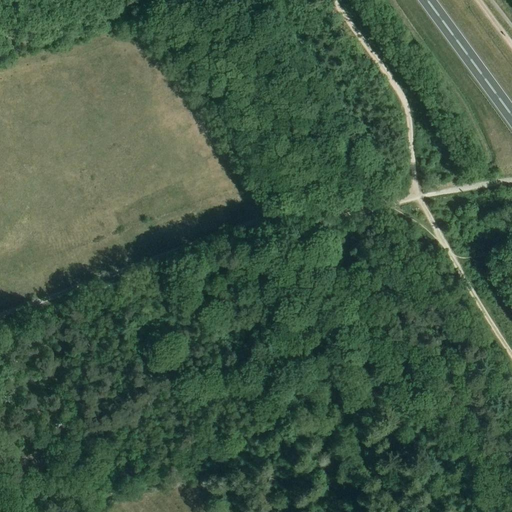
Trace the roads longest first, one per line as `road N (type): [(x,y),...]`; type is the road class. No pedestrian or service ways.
road 1 (track): [(0,318),(269,218),(379,202)]
road 2 (track): [(331,0),(402,105),(415,193)]
road 3 (trunk): [(511,117),(425,0)]
